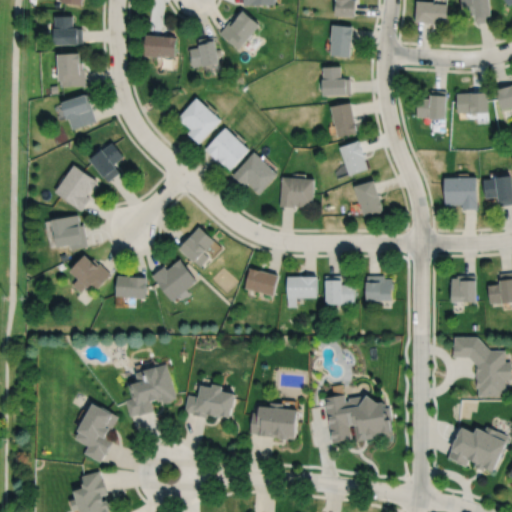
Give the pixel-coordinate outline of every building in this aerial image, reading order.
[(336,0),(336,14),(356,15),(356,0),(336,0)] [(417,0),(417,20),(448,22),(449,3),(436,2),(436,0),(417,0)] [(461,0),(464,14),(476,13),(477,23),(492,21),(492,14),(493,14),(491,0),(461,0)] [(243,9),(238,16),(236,14),(231,20),(230,19),(220,32),(239,47),(242,43),(244,44),(261,23),(243,9)] [(56,16),(57,45),(84,44),(84,28),(75,28),(74,16),(56,16)] [(333,23),(331,40),(333,40),(331,54),(351,56),(354,25),(333,23)] [(148,34),(146,55),(160,57),(160,54),(174,56),(176,36),(148,34)] [(189,48),(193,66),(203,64),(203,65),(219,62),(217,54),(221,53),(220,48),(216,48),(214,35),(199,38),(200,43),(199,44),(199,46),(189,48)] [(60,54),(61,81),(62,81),(62,86),(87,85),(86,69),(84,69),(84,62),(83,62),(83,53),(60,54)] [(323,66),(324,78),(323,78),(323,95),(351,94),(351,77),(342,78),(341,65),(323,66)] [(511,84),(497,89),(502,109),(511,106),(511,84)] [(419,98),(418,116),(430,116),(430,118),(447,119),(448,95),(447,95),(447,90),(432,89),(432,98),(419,98)] [(457,93),(458,112),(472,111),(472,113),(490,112),(489,91),(457,93)] [(64,102),(69,120),(70,120),(73,130),(98,122),(89,95),(64,102)] [(197,97),(178,116),(191,128),(188,132),(199,143),(221,119),(197,97)] [(331,105),(334,122),(336,122),(338,135),(357,132),(352,102),(331,105)] [(226,127),(205,149),(216,159),(218,157),(219,158),(218,158),(225,165),(225,164),(230,169),(249,149),(226,127)] [(340,146),(349,174),(368,168),(365,159),(366,159),(360,140),(340,146)] [(114,143),(92,160),(109,182),(122,172),(116,165),(126,157),(115,143),(114,143)] [(255,151),(233,174),(244,185),(247,181),(253,187),(260,194),(279,174),(255,151)] [(76,165),(57,192),(83,211),(92,199),(88,196),(93,189),(94,189),(99,182),(76,165)] [(511,175),(484,179),(487,197),(500,195),(501,205),(511,203),(511,175)] [(282,176),(280,206),(295,207),(295,204),(297,204),(297,205),(306,206),(306,205),(313,206),(315,179),(282,176)] [(445,177),(446,204),(463,204),(463,209),(478,209),(478,177),(445,177)] [(354,186),(359,202),(361,202),(364,215),(384,210),(375,180),(354,186)] [(55,220),(60,248),(71,246),(72,250),(89,247),(85,226),(82,226),(80,215),(55,220)] [(181,249),(200,265),(209,255),(207,253),(217,241),(201,227),(181,249)] [(59,255),(63,261),(68,258),(65,252),(59,255)] [(85,256),(71,270),(79,279),(73,285),(81,293),(87,286),(90,289),(91,288),(95,292),(112,275),(101,264),(100,265),(95,260),(93,261),(86,255),(85,256)] [(153,276),(172,299),(197,279),(181,259),(168,270),(165,266),(153,276)] [(250,266),(245,287),(274,294),(279,273),(250,266)] [(489,283),(491,302),(497,301),(511,299),(511,272),(500,273),(501,282),(489,283)] [(288,274),(288,305),(297,305),(297,295),(317,295),(317,274),(288,274)] [(326,274),(326,294),(327,293),(327,302),(356,301),(356,283),(343,283),(343,277),(342,277),(342,274),(326,274)] [(367,274),(367,299),(393,299),(393,277),(386,277),(386,274),(367,274)] [(453,276),(453,280),(451,280),(451,287),(453,287),(453,300),(478,300),(478,277),(477,277),(477,274),(458,274),(458,276),(453,276)] [(118,276),(116,297),(148,300),(149,279),(118,276)] [(478,363),(477,386),(480,386),(480,395),(507,395),(507,379),(511,379),(511,360),(507,360),(507,349),(492,349),(479,335),(456,334),(456,343),(455,343),(454,355),(470,355),(478,363)] [(135,371),(138,379),(132,381),(132,382),(129,383),(133,397),(126,398),(131,415),(139,413),(139,414),(155,409),(152,399),(157,398),(157,400),(163,399),(163,402),(166,402),(166,403),(171,401),(171,400),(173,400),(173,398),(177,397),(167,362),(157,365),(157,363),(144,367),(144,368),(135,371)] [(188,393),(185,410),(193,412),(193,414),(208,417),(209,413),(223,416),(223,414),(231,415),(233,405),(234,405),(236,395),(235,394),(235,391),(222,388),(223,383),(214,381),(213,385),(201,383),(199,396),(188,393)] [(369,393),(350,396),(350,399),(347,400),(346,393),(326,396),(333,442),(345,440),(345,438),(353,437),(351,424),(355,423),(358,439),(396,433),(393,416),(392,416),(390,406),(388,406),(387,398),(381,399),(370,392),(369,393)] [(257,406),(256,412),(253,411),(251,432),(258,433),(258,434),(280,436),(280,437),(288,438),(288,437),(296,437),(296,434),(297,434),(299,407),(284,406),(284,401),(271,400),(271,405),(260,404),(260,406),(257,406)] [(92,401),(77,428),(79,429),(75,437),(88,444),(84,452),(101,461),(105,454),(106,454),(115,439),(108,435),(119,415),(102,405),(102,406),(92,401)] [(465,425),(464,427),(463,427),(460,434),(461,434),(459,437),(458,437),(455,444),(456,444),(454,447),(450,455),(458,459),(458,460),(468,465),(471,458),(478,461),(476,466),(486,470),(487,466),(495,470),(510,440),(509,439),(511,435),(489,425),(487,429),(480,425),(477,431),(465,425)] [(100,470),(82,475),(84,482),(82,482),(83,486),(73,489),(76,498),(70,499),(73,510),(79,508),(80,511),(108,511),(107,508),(110,507),(107,499),(103,500),(102,495),(108,493),(103,478),(102,478),(100,470)]
